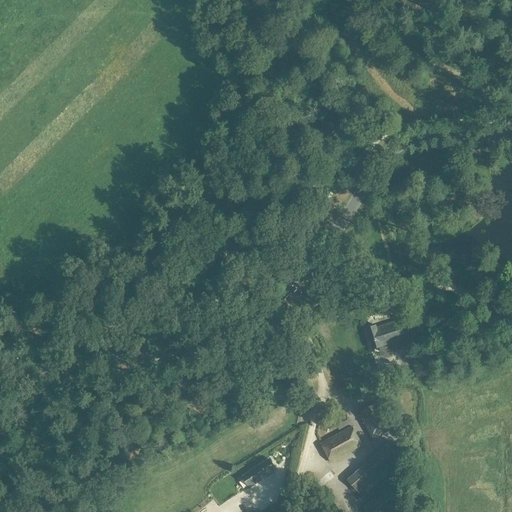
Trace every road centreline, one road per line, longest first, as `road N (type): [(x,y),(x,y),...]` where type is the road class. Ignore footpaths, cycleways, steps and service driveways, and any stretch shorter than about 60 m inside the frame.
road 1 (tertiary): [(0,384),(252,312),(309,264),(399,144),(435,133),(511,134)]
road 2 (track): [(287,321),(321,376),(289,511)]
